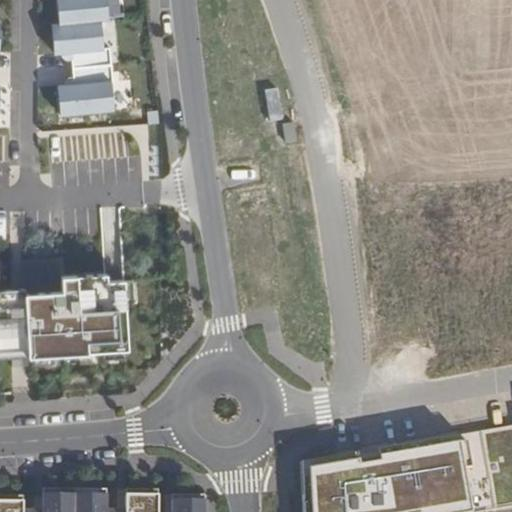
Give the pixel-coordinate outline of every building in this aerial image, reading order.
[(107,20),(104,0),(57,0),(60,25),(100,21),(107,20)] [(71,53),(73,69),(111,66),(109,47),(102,48),(100,21),(60,25),(52,26),(55,55),(71,53)] [(113,83),(111,66),(73,69),(74,85),(58,86),(61,116),(114,111),(111,83),(113,83)] [(159,124),(158,110),(147,111),(148,125),(159,124)] [(0,358),(128,351),(124,280),(107,281),(106,274),(61,277),(62,292),(24,294),(24,289),(0,290),(0,358)] [(511,293),(478,297),(482,327),(511,323),(511,293)] [(511,427),(299,464),(301,511),(484,511),(511,507),(511,427)] [(157,511),(158,498),(125,498),(124,511),(105,511),(105,498),(42,497),(42,504),(0,503),(0,511),(204,511),(204,503),(171,502),(170,511),(157,511)]
